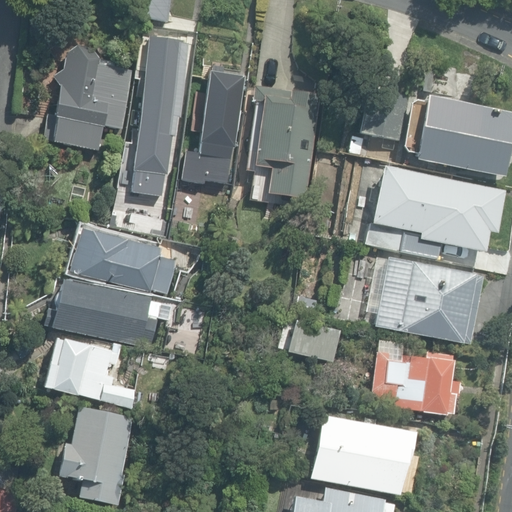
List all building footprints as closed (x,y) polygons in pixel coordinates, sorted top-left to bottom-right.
[(146,0),(143,19),(165,23),(168,0),(146,0)] [(51,142),(79,148),(84,123),(120,130),(131,71),(96,64),(97,59),(92,49),(74,46),(64,52),(61,70),(50,75),(58,86),(52,117),(55,118),(51,142)] [(179,181),(202,184),(202,181),(226,184),(231,149),(232,149),(242,77),(207,72),(197,143),(199,143),(198,154),(183,152),(179,181)] [(133,193),(165,197),(168,176),(170,176),(182,80),(145,76),(133,171),(136,172),(133,193)] [(266,194),(304,199),(318,96),(253,86),(251,102),(260,103),(252,166),(269,169),(266,194)] [(367,86),(358,132),(398,140),(407,94),(367,86)] [(412,160),(501,176),(511,120),(511,113),(424,97),(412,160)] [(359,155),(362,138),(350,136),(347,153),(359,155)] [(481,252),(482,252),(486,232),(494,233),(502,192),(379,167),(368,223),(418,233),(416,239),(481,252)] [(204,199),(176,194),(167,240),(195,245),(204,199)] [(363,245),(396,251),(400,231),(367,224),(363,245)] [(148,290),(165,294),(173,271),(173,260),(158,256),(160,249),(87,232),(86,233),(77,231),(67,271),(76,273),(75,275),(148,292),(148,290)] [(372,326),(468,344),(481,277),(473,276),(473,275),(385,258),(372,326)] [(49,327),(138,345),(139,341),(150,343),(155,318),(167,320),(170,306),(148,301),(148,298),(59,281),(53,310),(46,309),(42,325),(49,326),(49,327)] [(292,313),(311,317),(315,301),(296,297),(292,313)] [(285,353),(330,363),(338,329),(293,318),(285,353)] [(48,389),(127,409),(132,390),(110,385),(111,377),(103,375),(106,364),(114,366),(119,346),(110,344),(107,352),(60,340),(60,341),(53,339),(41,386),(48,388),(48,389)] [(443,414),(450,414),(453,396),(456,397),(458,383),(448,381),(451,361),(448,361),(449,357),(424,353),(424,359),(375,352),(370,391),(379,400),(392,402),(391,407),(443,414)] [(77,497),(116,505),(123,475),(119,474),(132,418),(76,406),(68,444),(63,443),(55,476),(80,482),(77,497)] [(307,478),(395,495),(401,465),(405,465),(411,432),(319,414),(307,478)] [(291,472),(306,475),(308,463),(293,460),(291,472)] [(0,463),(0,487),(14,491),(19,468),(0,463)] [(389,511),(392,504),(382,502),(383,499),(323,486),(319,502),(291,496),(286,511),(389,511)] [(14,491),(0,487),(0,511),(15,511),(20,493),(14,491)]
